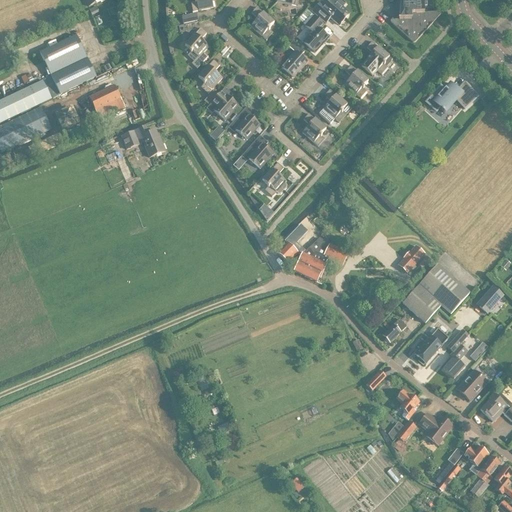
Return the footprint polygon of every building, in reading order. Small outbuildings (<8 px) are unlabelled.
[(210,0),(195,0),(196,1),(194,1),(194,3),(191,3),(193,12),(213,8),(210,0)] [(338,26),(345,18),(346,17),(347,15),(347,13),(346,11),(344,10),(342,7),(344,4),(339,0),(337,0),(336,1),(336,2),(333,0),(331,0),(325,7),(321,3),(312,12),(325,24),(326,23),(324,22),(328,18),(330,18),(338,26)] [(414,42),(415,42),(440,15),(440,14),(440,13),(440,12),(439,12),(438,12),(424,13),(423,0),(402,0),(403,19),(391,20),(390,21),(390,22),(390,23),(411,42),(412,43),(413,43),(414,43),(414,42)] [(265,40),(271,33),(268,31),(269,30),(268,29),(274,22),(262,13),(256,8),(251,14),(257,19),(250,27),(265,40)] [(183,25),(197,21),(196,14),(181,17),(183,25)] [(303,24),(307,20),(302,16),(298,20),(303,24)] [(303,42),(315,53),(328,38),(318,30),(323,25),(313,16),(305,26),(312,32),(303,42)] [(207,57),(203,53),(208,47),(200,40),(206,34),(200,29),(194,35),(194,34),(184,46),(190,51),(189,52),(190,53),(188,56),(194,62),(192,64),(197,69),(207,57)] [(41,58),(50,76),(59,94),(95,77),(86,59),(78,41),(76,36),(39,53),(41,58)] [(293,78),(306,62),(300,56),(304,52),(292,41),(287,46),(295,52),(281,68),(293,78)] [(373,75),(376,72),(376,71),(377,72),(381,75),(381,74),(381,73),(386,67),(385,66),(392,59),(371,42),(366,48),(370,51),(372,53),(369,56),(365,61),(366,61),(361,67),(372,76),(373,75)] [(204,83),(202,84),(204,85),(201,88),(208,94),(221,79),(214,72),(219,66),(213,60),(208,66),(207,66),(197,77),(204,83)] [(359,98),(365,92),(363,89),(364,88),(362,87),(368,81),(356,71),(350,66),(345,72),(351,77),(344,85),(359,98)] [(0,124),(51,100),(42,81),(0,101),(0,124)] [(439,108),(441,109),(440,110),(443,113),(444,112),(456,100),(464,109),(478,97),(464,82),(457,90),(449,83),(443,90),(439,86),(425,102),(430,106),(436,111),(439,108)] [(99,120),(125,108),(114,86),(88,98),(99,120)] [(213,111),(224,121),(232,113),(231,112),(236,105),(227,96),(229,93),(224,89),(218,95),(209,106),(206,109),(211,113),(213,111)] [(330,124),(334,119),(338,123),(344,116),(341,113),(342,112),(341,111),(347,105),(335,95),(329,90),(324,96),(330,101),(318,114),(330,124)] [(204,102),(209,106),(218,95),(213,91),(204,102)] [(489,93),(485,97),(491,103),(495,100),(489,93)] [(0,152),(1,154),(51,130),(40,107),(0,126),(0,152)] [(56,115),(62,130),(79,122),(72,107),(56,115)] [(417,111),(412,107),(407,112),(412,117),(417,111)] [(252,130),(258,124),(248,115),(251,113),(245,108),(228,128),(233,132),(235,131),(246,140),(254,131),(252,130)] [(317,147),(323,140),(320,137),(321,136),(320,135),(325,129),(314,119),(308,114),(303,120),(309,125),(302,133),(317,147)] [(209,136),(215,141),(224,130),(219,125),(209,136)] [(146,127),(121,137),(123,140),(127,150),(139,145),(143,143),(149,158),(164,151),(161,143),(160,143),(155,131),(149,134),(146,127)] [(241,157),(246,161),(248,159),(259,169),(267,161),(265,160),(271,153),(261,144),(264,141),(259,137),(241,157)] [(246,161),(241,157),(233,166),(238,170),(246,161)] [(271,169),(261,181),(268,186),(266,187),(267,188),(265,191),(272,197),(276,192),(278,194),(280,194),(286,187),(286,185),(284,183),(285,182),(278,175),(283,169),(277,163),(272,169),(271,169)] [(272,211),(268,207),(263,213),(267,217),(272,211)] [(302,237),(311,227),(307,223),(298,233),(302,237)] [(296,253),(302,246),(297,241),(300,237),(295,232),(285,243),(286,244),(277,254),(287,263),(296,253)] [(317,282),(327,261),(341,268),(348,253),(319,239),(301,256),(294,272),(317,282)] [(406,274),(423,254),(415,246),(397,266),(406,274)] [(450,315),(469,294),(435,264),(417,285),(418,285),(402,304),(425,324),(441,306),(450,315)] [(487,314),(503,296),(492,287),(476,305),(487,314)] [(389,343),(406,327),(398,320),(382,336),(385,339),(385,340),(386,342),(389,343)] [(424,364),(425,365),(448,339),(437,329),(425,343),(422,341),(416,347),(419,349),(415,355),(418,358),(419,359),(418,361),(423,365),(424,364)] [(462,331),(446,348),(452,353),(450,356),(453,358),(442,370),(453,380),(464,368),(458,362),(466,352),(459,345),(467,336),(462,331)] [(405,359),(413,352),(409,348),(402,355),(405,359)] [(476,360),(481,355),(476,350),(471,355),(476,360)] [(457,390),(469,402),(487,383),(474,371),(457,390)] [(385,377),(379,372),(365,386),(371,392),(385,377)] [(413,410),(419,403),(415,400),(416,399),(411,395),(411,396),(410,395),(409,396),(403,391),(396,400),(402,405),(399,408),(404,413),(402,416),(407,421),(415,411),(413,410)] [(496,417),(500,412),(511,422),(511,404),(500,394),(497,397),(493,394),(488,400),(489,401),(480,411),(492,422),(496,418),(496,417)] [(440,418),(437,422),(427,415),(419,425),(429,433),(426,437),(438,446),(453,428),(440,418)] [(396,438),(397,438),(403,443),(415,427),(409,422),(396,438)] [(397,423),(387,435),(391,441),(402,427),(397,423)] [(231,428),(220,433),(222,438),(233,433),(231,428)] [(405,446),(398,440),(393,447),(400,453),(405,446)] [(478,448),(474,454),(469,450),(462,460),(467,464),(469,461),(474,465),(469,471),(477,477),(482,471),(481,470),(485,464),(482,461),(487,454),(478,448)] [(445,460),(452,465),(461,454),(454,449),(445,460)] [(481,470),(482,471),(485,473),(470,492),(478,498),(488,486),(484,482),(489,477),(500,464),(491,457),(485,464),(481,470)] [(511,474),(503,467),(494,480),(499,484),(495,490),(502,495),(504,492),(511,498),(511,493),(506,489),(510,484),(507,481),(511,474)] [(442,492),(455,475),(452,473),(439,489),(442,492)] [(503,511),(511,511),(511,508),(504,501),(498,507),(503,511)]
